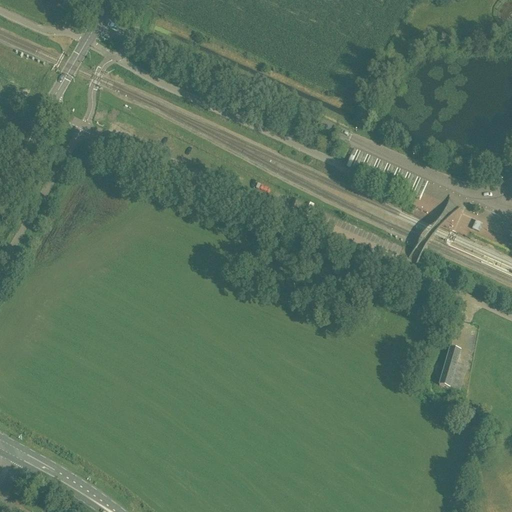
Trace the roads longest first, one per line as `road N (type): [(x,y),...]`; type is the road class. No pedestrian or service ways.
road 1 (unclassified): [(511,316),(47,107)]
road 2 (residential): [(489,194),(470,193),(98,21)]
